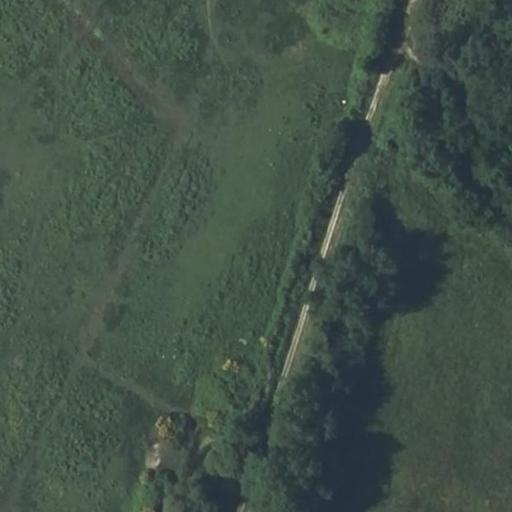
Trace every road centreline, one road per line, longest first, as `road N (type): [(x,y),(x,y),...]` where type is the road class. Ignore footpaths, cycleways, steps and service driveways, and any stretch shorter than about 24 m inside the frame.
road 1 (track): [(244,511),(401,38)]
road 2 (track): [(511,193),(401,38)]
